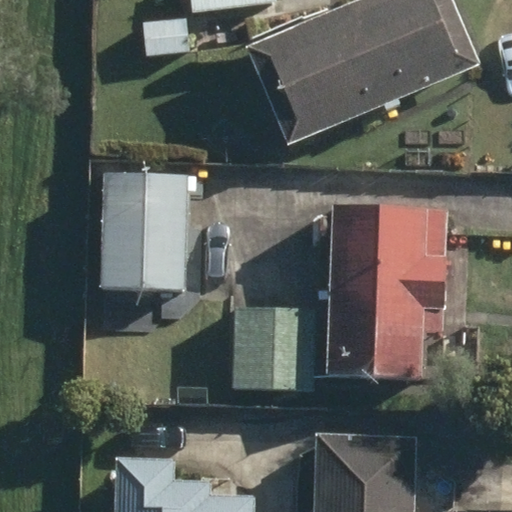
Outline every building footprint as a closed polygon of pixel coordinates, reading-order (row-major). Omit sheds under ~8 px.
[(164,23),(168,59),(212,54),(208,15),(278,8),(277,0),(192,0),(195,21),(164,23)] [(377,0),(247,56),(288,151),(478,70),(448,0),(377,0)] [(99,292),(185,295),(189,182),(102,179),(99,292)] [(325,382),(420,385),(422,336),(443,336),(447,219),(331,215),(325,382)] [(233,393),(315,394),(317,316),(235,315),(233,393)] [(314,511),(413,511),(416,446),(318,442),(314,511)] [(114,511),(253,511),(253,506),(211,505),(212,491),(171,489),(172,468),(116,466),(114,511)]
